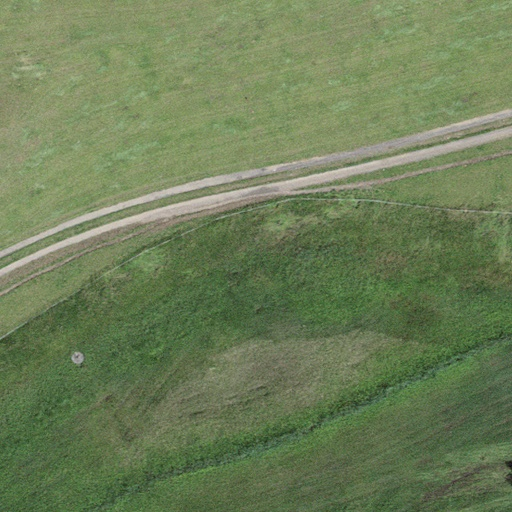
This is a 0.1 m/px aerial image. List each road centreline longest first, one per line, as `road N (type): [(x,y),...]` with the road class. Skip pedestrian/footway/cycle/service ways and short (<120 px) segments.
road 1 (track): [(126,209),(329,167),(511,112)]
road 2 (track): [(126,209),(0,273)]
